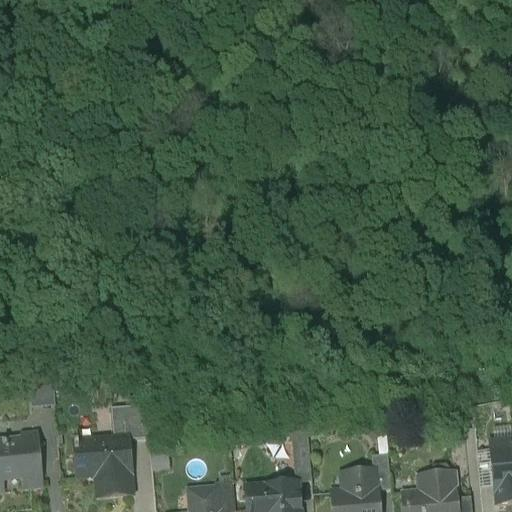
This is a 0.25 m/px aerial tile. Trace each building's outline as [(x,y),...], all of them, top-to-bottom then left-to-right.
[(143,411),(111,414),(114,444),(126,443),(127,445),(148,444),(143,411)] [(36,437),(21,439),(21,446),(37,444),(36,437)] [(306,437),(290,439),(295,489),(297,489),(311,487),(306,437)] [(114,444),(74,448),(74,457),(75,457),(78,484),(96,482),(97,500),(132,497),(127,445),(126,443),(114,444)] [(21,446),(0,447),(0,483),(22,481),(23,493),(42,491),(37,444),(21,446)] [(511,454),(492,457),(496,499),(511,497),(511,454)] [(388,460),(371,462),(373,476),(375,476),(377,497),(391,495),(388,460)] [(373,476),(349,479),(350,498),(331,499),(332,511),(378,511),(377,497),(375,476),(373,476)] [(430,497),(402,499),(402,511),(457,511),(457,504),(454,478),(428,481),(430,497)] [(234,511),(232,487),(214,489),(215,495),(216,495),(217,511),(234,511)] [(295,489),(245,494),(246,511),(299,511),(297,489),(295,489)] [(195,511),(217,511),(216,495),(215,495),(194,497),(195,511)] [(471,511),(470,503),(457,504),(457,511),(471,511)]
